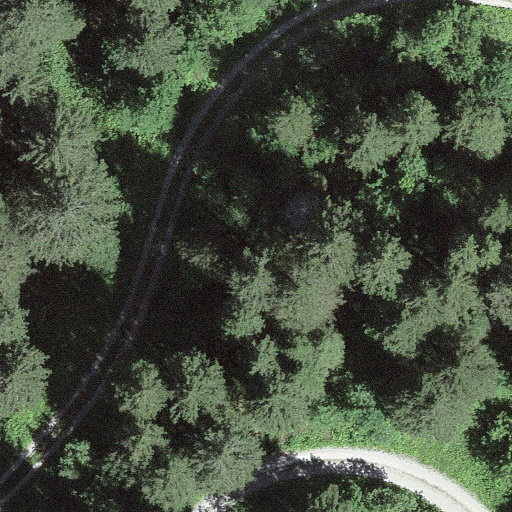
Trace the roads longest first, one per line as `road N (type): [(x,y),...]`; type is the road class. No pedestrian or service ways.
road 1 (track): [(0,508),(66,435),(156,281),(200,154),(260,68),(374,0)]
road 2 (track): [(473,511),(382,469),(275,476),(229,511)]
